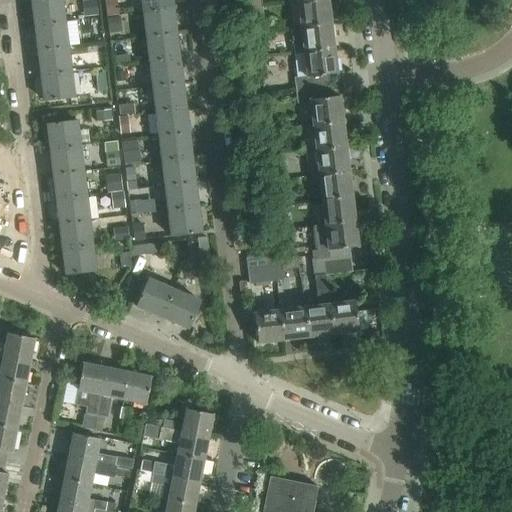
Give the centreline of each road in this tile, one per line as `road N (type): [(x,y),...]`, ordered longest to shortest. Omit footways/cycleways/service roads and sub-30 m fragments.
road 1 (residential): [(238,380),(195,0)]
road 2 (residential): [(399,448),(410,305),(384,77)]
road 3 (residential): [(35,297),(6,0)]
road 4 (residential): [(24,511),(64,309)]
road 5 (residential): [(238,380),(64,309)]
road 6 (residential): [(399,448),(264,399),(238,380)]
road 7 (residential): [(384,77),(461,68),(511,40)]
road 8 (residential): [(218,511),(238,380)]
